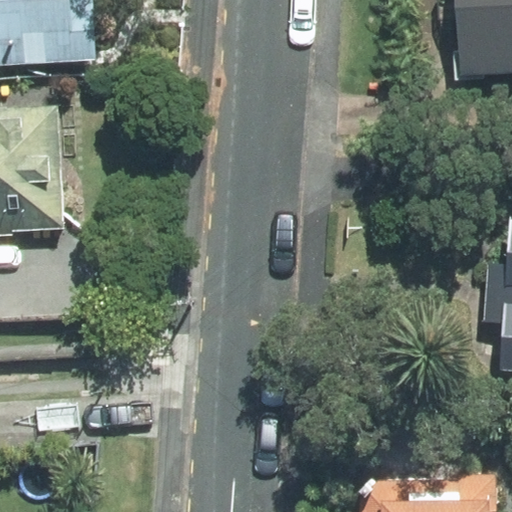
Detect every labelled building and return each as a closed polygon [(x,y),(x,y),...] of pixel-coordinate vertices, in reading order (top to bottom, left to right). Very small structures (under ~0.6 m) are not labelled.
[(0,0),(0,27),(60,26),(59,0),(0,0)] [(511,0),(429,0),(430,24),(511,23),(511,0)] [(0,200),(35,200),(34,77),(0,77),(0,200)] [(511,160),(491,160),(489,215),(461,215),(459,276),(484,277),(482,333),(511,333),(511,160)] [(369,511),(485,511),(488,465),(373,457),(369,511)]
